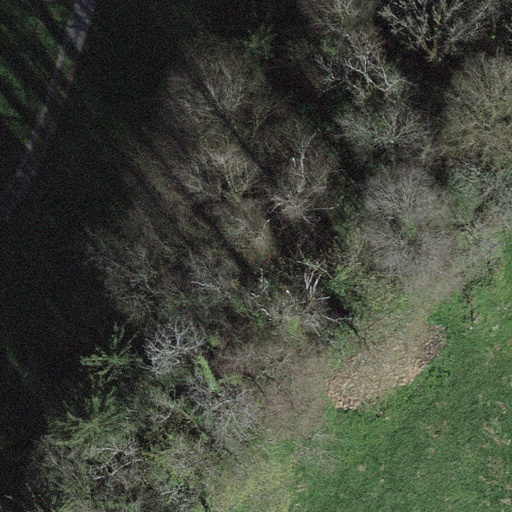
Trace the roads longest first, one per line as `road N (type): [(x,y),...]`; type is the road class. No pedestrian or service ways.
road 1 (trunk): [(0,328),(511,146)]
road 2 (track): [(0,171),(42,122),(81,0)]
